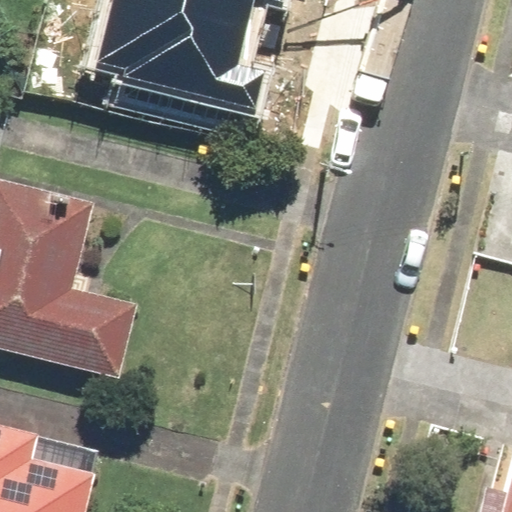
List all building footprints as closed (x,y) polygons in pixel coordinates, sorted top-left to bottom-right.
[(123,71),(115,104),(252,137),(268,73),(236,65),(252,2),(288,11),(290,0),(111,0),(96,64),(123,71)] [(58,53),(44,92),(90,108),(103,69),(58,53)] [(511,511),(511,157),(501,155),(477,255),(511,262),(511,484),(510,493),(486,487),(479,511),(511,511)] [(0,348),(119,375),(136,301),(77,287),(97,202),(0,179),(0,348)] [(0,511),(84,511),(98,449),(0,428),(0,511)]
